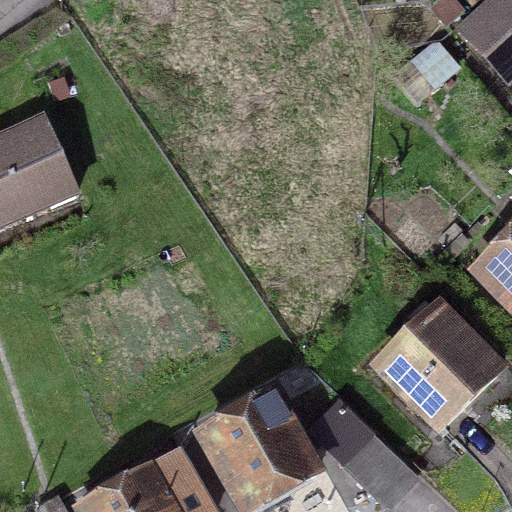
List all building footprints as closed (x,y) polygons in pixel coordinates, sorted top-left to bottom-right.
[(511,0),(497,0),(464,30),(491,60),(511,41),(511,0)] [(0,229),(75,198),(42,123),(0,141),(0,229)] [(511,312),(511,240),(476,276),(511,312)] [(440,433),(497,376),(437,314),(434,317),(424,307),(410,320),(420,331),(379,371),(440,433)] [(249,511),(313,475),(272,405),(204,444),(243,511),(249,511)] [(414,481),(340,409),(316,434),(347,464),(343,468),(386,509),(414,481)] [(84,511),(210,511),(178,460),(146,479),(144,476),(84,511)]
